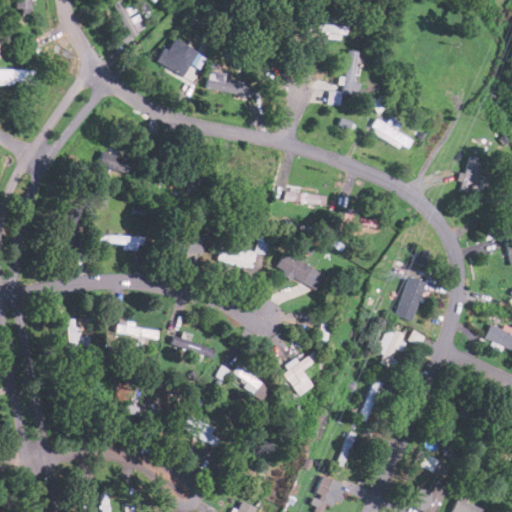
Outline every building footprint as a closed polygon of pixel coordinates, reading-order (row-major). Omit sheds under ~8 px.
[(28,0),(13,0),(13,8),(28,8),(28,0)] [(126,38),(144,30),(136,12),(135,12),(131,2),(121,5),(119,0),(112,0),(110,1),(126,38)] [(307,30),(324,31),(323,37),(346,38),(346,25),(307,23),(307,30)] [(204,54),(171,39),(167,49),(161,47),(154,62),(183,75),(188,63),(198,68),(204,54)] [(341,93),(358,93),(358,82),(354,82),(355,50),(345,49),(344,76),(337,75),(337,84),(341,84),(341,93)] [(34,69),(0,69),(0,85),(34,85),(34,69)] [(204,87),(247,96),(249,86),(223,81),(224,72),(208,69),(204,87)] [(340,104),(341,90),(327,90),(326,103),(340,104)] [(376,119),(369,131),(398,148),(400,144),(406,148),(411,139),(394,130),(398,122),(388,116),(384,123),(376,119)] [(127,157),(100,151),(96,166),(123,173),(127,157)] [(470,184),(475,185),(481,158),(466,155),(463,173),(457,172),(456,180),(460,181),(459,190),(468,191),(470,184)] [(282,199),(323,205),(325,195),(297,191),(297,189),(283,187),(282,199)] [(369,224),(370,217),(355,216),(356,213),(344,212),(343,220),(369,224)] [(76,213),(64,213),(63,248),(75,249),(76,213)] [(141,236),(97,234),(97,242),(121,243),(121,249),(141,250),(141,236)] [(266,254),(268,237),(256,236),(254,252),(266,254)] [(200,253),(201,237),(175,237),(175,252),(200,253)] [(511,239),(503,242),(509,263),(511,262),(511,239)] [(252,266),(253,250),(217,247),(216,263),(252,266)] [(323,273),(282,251),(273,268),(314,290),(323,273)] [(423,281),(405,276),(393,315),(411,321),(423,281)] [(65,319),(66,348),(90,347),(90,334),(77,335),(77,318),(65,319)] [(113,331),(153,340),(155,331),(115,323),(113,331)] [(490,341),(488,347),(499,351),(501,347),(511,350),(511,347),(511,329),(501,326),(500,328),(488,323),(483,338),(490,341)] [(382,356),(379,361),(386,365),(400,335),(384,327),(372,351),(382,356)] [(176,350),(210,356),(213,341),(179,334),(176,350)] [(297,395),(311,385),(301,370),(315,360),(310,353),(282,373),(297,395)] [(229,374),(259,398),(266,390),(236,365),(229,374)] [(355,417),(365,421),(382,383),(372,379),(355,417)] [(155,418),(156,409),(123,405),(122,414),(155,418)] [(205,440),(211,426),(182,414),(176,428),(205,440)] [(336,465),(343,467),(353,432),(346,430),(336,465)] [(432,472),(437,460),(423,453),(418,465),(432,472)] [(426,511),(432,511),(448,479),(434,473),(426,490),(422,488),(414,506),(426,511)] [(320,474),(335,480),(320,511),(314,511),(312,511),(314,506),(308,503),(320,474)] [(107,511),(107,492),(98,493),(99,511),(107,511)] [(449,511),(487,511),(488,511),(455,498),(449,511)] [(250,511),(253,506),(238,500),(232,511),(250,511)]
